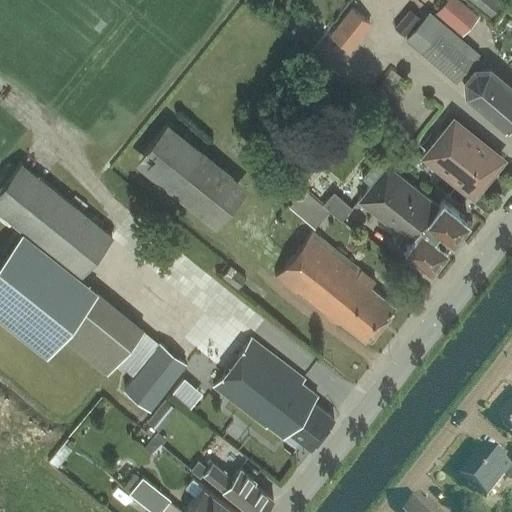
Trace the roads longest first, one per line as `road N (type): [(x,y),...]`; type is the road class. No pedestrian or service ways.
road 1 (tertiary): [(289,511),(511,230)]
road 2 (unclassified): [(389,511),(511,354)]
